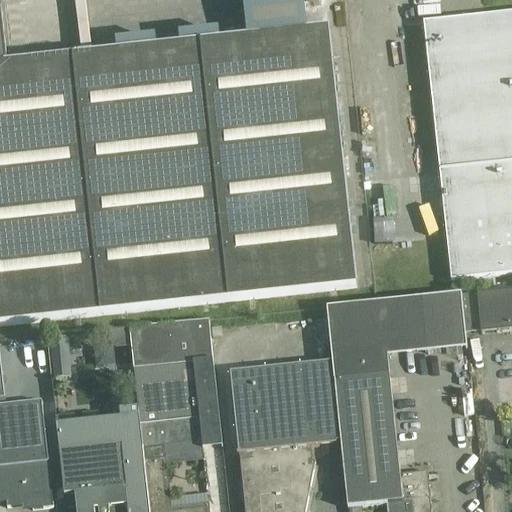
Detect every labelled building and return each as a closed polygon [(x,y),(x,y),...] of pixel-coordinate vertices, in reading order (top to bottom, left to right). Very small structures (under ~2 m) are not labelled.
[(0,328),(357,289),(329,31),(309,33),(305,0),(246,0),(250,40),(8,66),(1,5),(0,4),(0,328)] [(511,15),(423,25),(437,156),(428,157),(429,164),(438,163),(451,283),(511,276),(511,15)] [(117,54),(156,48),(155,40),(115,46),(117,54)] [(511,332),(511,293),(477,297),(481,336),(511,332)] [(209,324),(130,332),(135,373),(214,365),(209,324)] [(67,339),(49,340),(53,380),(70,378),(67,339)] [(240,461),(245,511),(305,511),(315,464),(313,464),(311,447),(340,444),(334,381),(333,369),(231,380),(239,461),(240,461)] [(388,511),(431,511),(427,474),(400,477),(390,375),(334,381),(340,444),(347,511),(348,511),(362,510),(388,507),(388,511)] [(53,509),(42,404),(0,408),(0,500),(6,500),(7,510),(32,507),(32,511),(53,509)] [(118,410),(111,411),(112,421),(119,420),(118,410)] [(74,416),(58,418),(59,427),(75,425),(74,416)] [(172,510),(166,450),(203,446),(200,421),(140,428),(143,452),(145,451),(146,463),(144,463),(149,511),(209,511),(209,506),(172,510)] [(61,452),(70,452),(69,432),(90,432),(90,426),(60,427),(61,452)] [(64,498),(126,491),(127,491),(122,448),(59,455),(64,498)] [(76,510),(76,511),(128,511),(126,491),(64,498),(65,511),(76,510)]
